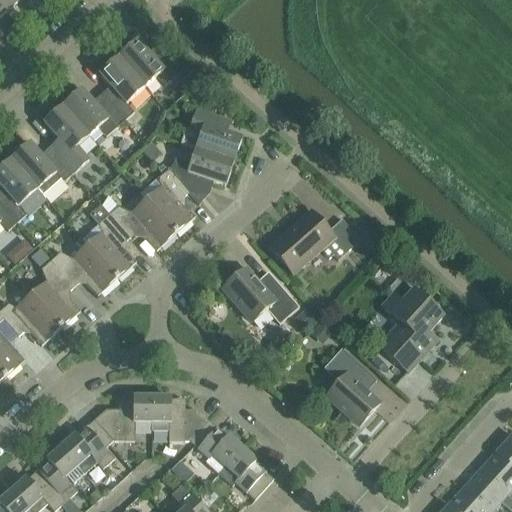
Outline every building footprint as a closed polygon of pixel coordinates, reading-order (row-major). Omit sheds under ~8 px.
[(0,0),(0,6),(6,14),(21,0),(0,0)] [(137,43),(118,60),(144,90),(156,79),(164,88),(180,74),(157,47),(148,55),(137,43)] [(144,90),(118,60),(99,76),(110,89),(101,96),(124,123),(133,115),(126,106),(144,90)] [(81,92),(62,109),(89,139),(98,130),(106,139),(124,123),(101,96),(92,104),(81,92)] [(89,139),(62,109),(43,125),(58,142),(49,150),(73,177),(89,163),(77,149),(89,139)] [(195,152),(233,164),(241,140),(225,135),(229,124),(196,112),(189,133),(200,137),(195,152)] [(73,177),(49,150),(40,158),(29,145),(10,162),(37,192),(45,201),(73,177)] [(233,164),(195,152),(190,167),(174,161),(172,168),(168,172),(188,195),(191,199),(198,193),(202,181),(225,188),(233,164)] [(37,192),(10,162),(0,171),(0,188),(2,191),(0,193),(0,206),(17,226),(26,218),(18,209),(37,192)] [(188,195),(168,172),(140,196),(145,203),(175,237),(194,220),(180,203),(188,195)] [(175,237),(145,203),(130,216),(118,209),(109,217),(129,241),(138,233),(156,254),(175,237)] [(0,225),(8,234),(17,226),(0,206),(0,225)] [(89,217),(98,227),(101,235),(86,248),(116,282),(135,265),(121,249),(129,241),(109,217),(100,208),(89,217)] [(329,261),(332,258),(337,263),(360,243),(342,222),(328,234),(311,214),(269,250),(292,277),(320,252),(329,261)] [(22,238),(3,250),(11,263),(30,251),(22,238)] [(60,255),(50,264),(73,290),(82,282),(97,299),(116,282),(86,248),(71,261),(60,255)] [(45,284),(30,297),(60,331),(80,314),(65,298),(73,290),(50,264),(41,272),(45,284)] [(222,291),(252,325),(266,312),(279,328),(298,310),(272,280),(261,290),(245,271),(222,291)] [(399,325),(378,349),(407,376),(430,351),(421,343),(442,319),(413,292),(401,305),(393,297),(381,309),(399,325)] [(60,331),(30,297),(15,311),(8,306),(0,313),(0,319),(2,322),(18,339),(26,332),(41,348),(60,331)] [(0,324),(2,322),(0,319),(0,375),(4,381),(24,364),(0,336),(0,324)] [(361,390),(370,379),(341,352),(323,372),(338,385),(326,399),(359,429),(379,406),(361,390)] [(151,425),(151,400),(132,399),(132,402),(118,402),(118,413),(106,412),(94,423),(113,444),(134,444),(134,425),(151,425)] [(151,400),(151,425),(151,434),(168,434),(168,445),(189,445),(208,424),(196,413),(184,413),(184,402),(171,402),(171,400),(151,400)] [(113,444),(94,423),(76,439),(74,437),(60,450),(77,469),(83,477),(96,466),(102,472),(114,462),(105,451),(113,444)] [(208,424),(189,445),(207,461),(204,464),(218,477),(242,451),(228,438),(226,440),(208,424)] [(511,437),(495,455),(511,470),(511,437)] [(77,469),(60,450),(45,463),(47,464),(37,473),(65,505),(61,509),(64,511),(70,511),(75,508),(69,502),(77,495),(64,480),(77,469)] [(256,464),(242,451),(218,477),(232,489),(235,486),(254,503),(273,482),(255,466),(256,464)] [(511,470),(495,455),(479,473),(507,498),(511,492),(511,470)] [(25,480),(11,493),(27,511),(41,511),(47,507),(50,511),(57,511),(61,509),(65,505),(37,473),(27,482),(25,480)] [(511,511),(511,502),(507,498),(479,473),(462,491),(485,511),(493,511),(500,505),(508,511),(511,511)] [(171,497),(180,508),(183,511),(204,511),(183,487),(171,497)] [(485,511),(462,491),(446,509),(449,511),(485,511)] [(0,511),(27,511),(11,493),(0,502),(0,511)]
